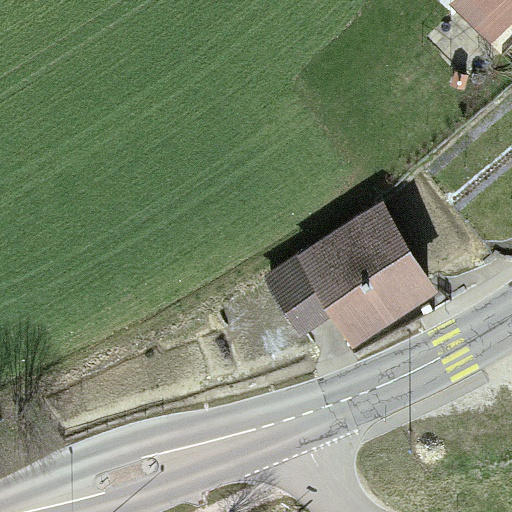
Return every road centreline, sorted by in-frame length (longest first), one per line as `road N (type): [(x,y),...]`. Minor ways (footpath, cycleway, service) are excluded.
road 1 (primary): [(279,419),(1,511)]
road 2 (primary): [(511,312),(401,376),(279,419)]
